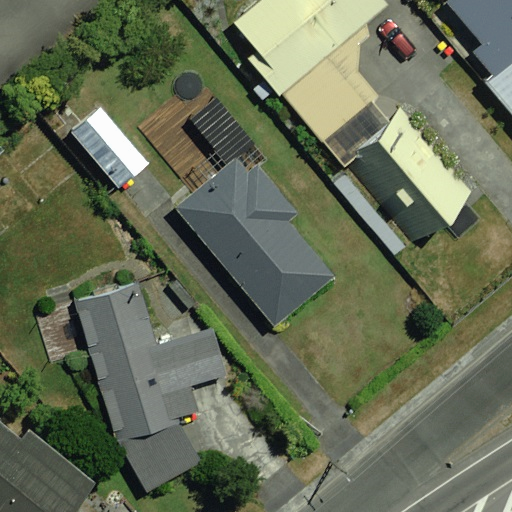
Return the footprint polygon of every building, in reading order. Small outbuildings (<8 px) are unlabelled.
[(233,0),(208,22),(314,133),(364,91),(348,67),(345,21),(363,0),(233,0)] [(511,0),(459,0),(433,22),(511,114),(511,0)] [(100,107),(59,139),(108,203),(150,170),(100,107)] [(383,123),(335,165),(401,241),(449,199),(383,123)] [(230,138),(152,205),(255,324),(321,268),(271,211),(284,200),(230,138)] [(511,233),(511,222),(495,204),(438,255),(461,280),(511,233)] [(362,243),(337,255),(359,300),(383,288),(362,243)] [(134,278),(67,294),(112,483),(184,466),(167,396),(201,388),(187,329),(148,338),(134,278)] [(66,511),(90,479),(0,414),(0,511),(66,511)]
